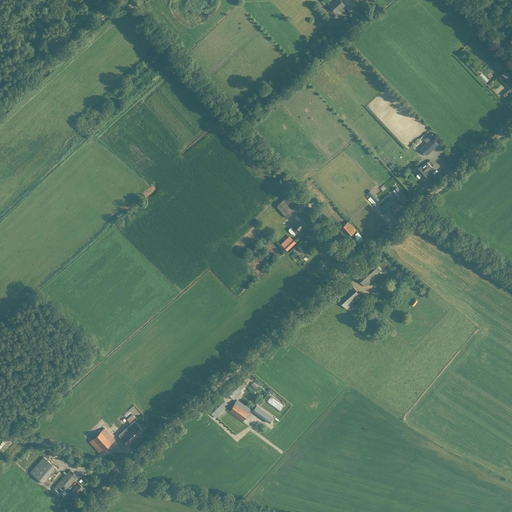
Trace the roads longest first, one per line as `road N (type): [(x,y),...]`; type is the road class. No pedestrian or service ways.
road 1 (unclassified): [(85,511),(116,475),(511,123)]
road 2 (track): [(358,260),(128,4)]
road 3 (track): [(0,119),(128,4)]
road 4 (track): [(256,511),(116,475)]
